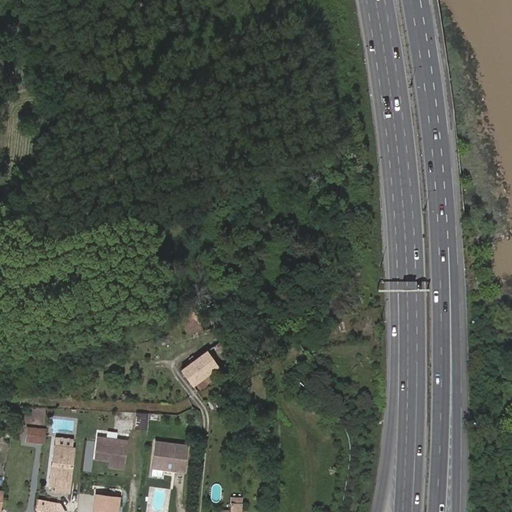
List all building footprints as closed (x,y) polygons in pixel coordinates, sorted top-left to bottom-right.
[(184,333),(201,330),(198,313),(181,316),(184,333)] [(181,371),(190,384),(215,365),(232,353),(223,341),(205,353),(181,371)] [(135,412),(134,428),(147,428),(148,413),(135,412)] [(10,426),(2,425),(1,437),(9,438),(10,426)] [(45,445),(47,429),(27,427),(25,443),(45,445)] [(125,439),(98,435),(95,456),(113,458),(112,463),(122,464),(125,439)] [(189,446),(156,442),(153,469),(186,474),(189,446)] [(69,493),(74,447),(53,445),(47,487),(53,487),(53,492),(69,493)] [(118,511),(121,497),(95,494),(92,511),(118,511)] [(55,511),(57,503),(38,500),(36,511),(55,511)] [(241,511),(242,503),(232,503),(231,511),(241,511)]
